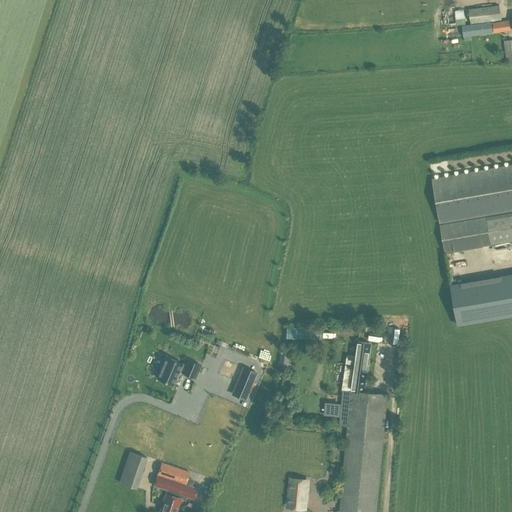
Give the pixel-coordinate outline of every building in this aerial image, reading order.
[(463,37),(472,35),(493,33),(492,23),(493,23),(494,33),(511,30),(509,20),(502,21),(501,19),(499,5),(469,9),(471,24),(462,25),(463,37)] [(451,6),(452,15),(460,14),(460,6),(451,6)] [(455,16),(456,25),(465,24),(464,15),(455,16)] [(511,210),(511,163),(431,178),(435,199),(440,223),(511,210)] [(511,211),(440,224),(442,238),(445,253),(490,245),(511,240),(511,211)] [(511,274),(451,285),(453,297),(458,325),(511,316),(511,274)] [(137,335),(146,332),(143,325),(135,328),(137,335)] [(347,427),(346,436),(383,439),(387,394),(364,391),(371,343),(357,341),(355,356),(347,355),(341,396),(338,426),(347,427)] [(279,368),(287,369),(288,356),(281,355),(279,368)] [(165,356),(156,377),(173,384),(178,371),(193,377),(199,364),(188,359),(186,364),(165,356)] [(256,372),(243,366),(232,393),(245,398),(256,372)] [(328,367),(328,379),(337,380),(337,367),(328,367)] [(375,511),(383,439),(346,436),(338,511),(337,511),(336,511),(375,511)] [(118,483),(136,488),(146,457),(129,451),(118,483)] [(175,511),(181,495),(193,499),(197,488),(192,486),(194,480),(188,478),(190,471),(162,462),(153,486),(168,491),(160,511),(175,511)] [(337,477),(342,469),(334,464),(329,472),(337,477)] [(307,510),(310,479),(289,476),(286,508),(307,510)]
